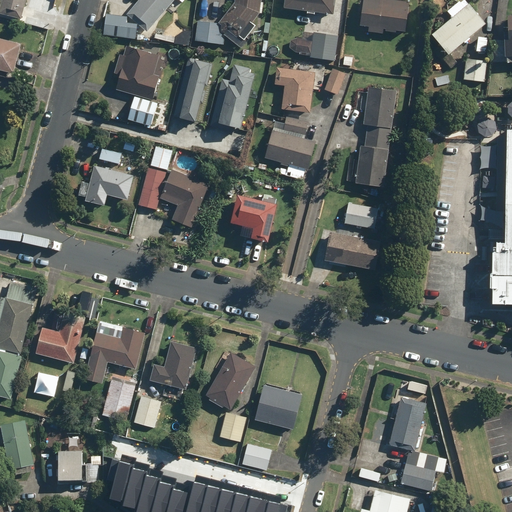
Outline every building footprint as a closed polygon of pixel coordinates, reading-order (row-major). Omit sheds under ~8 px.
[(0,0),(0,13),(22,19),(26,0),(0,0)] [(140,0),(127,15),(147,32),(174,0),(179,0),(183,3),(185,0),(140,0)] [(263,0),(237,0),(237,2),(220,24),(198,23),(197,42),(225,43),(225,35),(241,49),(247,42),(245,40),(257,26),(253,23),(263,12),(263,0)] [(287,0),(287,8),(335,13),(336,0),(287,0)] [(407,31),(410,1),(398,0),(364,0),(362,26),(370,27),(369,32),(385,33),(385,29),(407,31)] [(450,53),(486,22),(467,0),(460,0),(449,10),(454,16),(433,33),(441,44),(434,50),(438,55),(440,53),(443,56),(442,58),(451,68),(458,61),(450,53)] [(106,15),(104,34),(136,37),(137,24),(128,23),(128,17),(106,15)] [(338,34),(315,32),(313,57),(336,59),(338,34)] [(22,45),(0,39),(0,70),(15,74),(22,45)] [(123,74),(118,88),(153,99),(166,58),(127,46),(125,56),(121,54),(115,72),(123,74)] [(465,57),(464,78),(485,80),(487,59),(465,57)] [(197,123),(212,64),(189,58),(174,117),(197,123)] [(243,129),(256,75),(249,74),(250,68),(236,65),(232,81),(222,78),(211,126),(227,129),(228,125),(243,129)] [(286,85),(283,110),(311,112),(315,72),(278,68),(276,84),(286,85)] [(347,73),(333,68),(325,89),(339,95),(347,73)] [(385,186),(396,90),(367,88),(364,124),(369,124),(367,145),(359,145),(356,183),(385,186)] [(158,104),(135,97),(129,119),(152,126),(158,104)] [(279,162),(277,171),(302,178),(305,168),(308,169),(315,142),(305,139),(309,124),(289,118),(286,130),(273,127),(265,158),(279,162)] [(511,128),(508,128),(505,240),(493,239),(491,304),(511,304),(511,128)] [(168,170),(173,150),(155,146),(150,166),(168,170)] [(102,147),(100,159),(117,163),(120,151),(102,147)] [(135,176),(96,166),(87,200),(105,205),(108,194),(128,199),(135,176)] [(158,209),(165,172),(148,168),(140,205),(158,209)] [(210,183),(173,169),(161,198),(179,205),(174,220),(193,227),(210,183)] [(268,242),(278,205),(240,195),(233,220),(255,226),(252,237),(268,242)] [(348,202),(344,222),(375,228),(379,209),(348,202)] [(381,241),(330,231),(325,259),(376,269),(381,241)] [(36,289),(10,283),(0,326),(0,347),(21,353),(36,289)] [(41,327),(35,352),(74,361),(85,312),(66,307),(60,331),(41,327)] [(146,332),(99,319),(84,377),(102,382),(108,360),(136,367),(146,332)] [(188,388),(196,348),(171,342),(167,364),(155,362),(152,379),(165,382),(162,397),(180,400),(183,387),(188,388)] [(0,395),(11,398),(21,357),(0,352),(0,395)] [(231,409),(255,366),(231,352),(207,395),(231,409)] [(70,365),(68,374),(79,377),(81,368),(70,365)] [(127,420),(135,386),(111,380),(102,414),(127,420)] [(263,383),(254,418),(293,429),(303,394),(263,383)] [(160,401),(140,397),(135,422),(155,426),(160,401)] [(416,450),(426,405),(399,399),(389,444),(416,450)] [(246,416),(226,412),(220,436),(240,441),(246,416)] [(26,421),(3,424),(10,467),(14,467),(15,473),(32,470),(31,465),(34,465),(26,421)] [(147,428),(131,423),(128,434),(144,439),(147,428)] [(272,449),(249,443),(243,463),(267,469),(272,449)] [(84,451),(60,451),(59,479),(84,479),(84,451)] [(91,464),(88,464),(88,481),(99,482),(100,455),(92,455),(91,464)] [(223,463),(203,458),(198,478),(218,483),(223,463)] [(186,511),(190,493),(173,490),(174,485),(160,482),(161,478),(145,474),(146,471),(131,467),(132,463),(119,460),(110,500),(123,503),(122,507),(136,510),(135,511),(186,511)] [(406,464),(401,484),(432,491),(437,471),(406,464)] [(286,511),(288,505),(194,482),(190,493),(186,511),(286,511)] [(370,510),(361,508),(359,511),(407,511),(410,500),(375,491),(370,510)]
